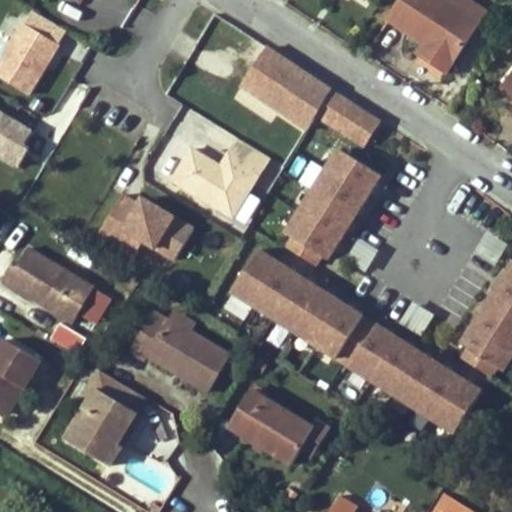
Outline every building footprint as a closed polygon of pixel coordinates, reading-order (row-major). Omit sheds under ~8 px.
[(445,0),(401,0),(388,19),(424,44),(432,50),(430,54),(451,68),(480,23),(445,0)] [(24,23),(0,63),(0,76),(30,95),(60,45),(24,23)] [(432,50),(424,44),(418,54),(447,73),(451,68),(430,54),(432,50)] [(316,117),(331,92),(264,49),(239,87),(307,132),(316,117)] [(511,73),(501,87),(511,96),(511,73)] [(379,124),(331,92),(316,117),(363,149),(379,124)] [(0,106),(0,148),(24,162),(33,146),(27,143),(37,128),(0,106)] [(191,149),(171,182),(234,217),(271,157),(239,137),(222,166),(191,149)] [(376,170),(334,142),(280,226),(286,231),(280,240),(309,259),(315,249),(322,253),(376,170)] [(126,190),(101,231),(141,255),(150,240),(182,259),(200,227),(157,201),(154,208),(126,190)] [(473,254),(495,267),(508,245),(487,232),(473,254)] [(354,238),(345,264),(369,272),(379,246),(354,238)] [(86,281),(19,242),(7,262),(2,259),(0,261),(0,278),(65,316),(86,281)] [(366,314),(262,246),(235,288),(339,356),(366,314)] [(511,351),(511,257),(459,340),(466,344),(460,354),(489,372),(495,363),(501,368),(511,351)] [(196,324),(174,311),(170,318),(192,331),(196,324)] [(170,318),(168,321),(155,312),(131,351),(145,360),(148,355),(153,348),(184,368),(180,375),(208,392),(231,356),(192,331),(170,318)] [(484,390),(371,317),(344,359),(457,433),(484,390)] [(77,356),(87,340),(60,323),(50,340),(77,356)] [(26,388),(43,361),(7,340),(0,350),(0,415),(1,416),(20,385),(26,388)] [(148,355),(180,375),(184,368),(153,348),(148,355)] [(67,440),(111,467),(125,446),(120,443),(125,436),(119,430),(132,410),(138,413),(147,398),(101,370),(91,385),(85,382),(71,405),(84,413),(67,440)] [(7,419),(26,388),(20,385),(1,416),(7,419)] [(314,428),(313,428),(253,390),(231,426),(258,443),(262,436),(272,442),(268,449),(292,464),(301,449),(314,428)] [(120,443),(125,446),(142,416),(138,413),(132,410),(119,430),(125,436),(120,443)] [(359,414),(350,428),(363,436),(372,422),(359,414)] [(331,429),(317,421),(313,428),(314,428),(301,449),(313,457),(331,429)] [(258,443),(268,449),(272,442),(262,436),(258,443)] [(355,511),(359,507),(341,495),(330,511),(355,511)] [(472,511),(457,502),(451,511),(472,511)]
